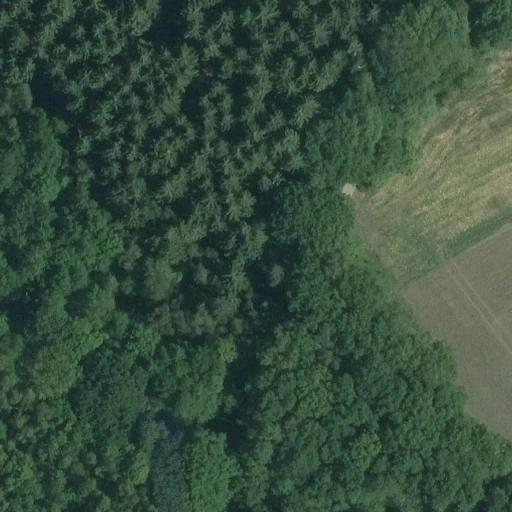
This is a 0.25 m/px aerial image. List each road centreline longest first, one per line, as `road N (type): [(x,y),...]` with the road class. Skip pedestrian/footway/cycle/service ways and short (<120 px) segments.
road 1 (unclassified): [(229,511),(292,332),(384,124),(451,50),(511,0)]
road 2 (track): [(200,511),(0,318)]
